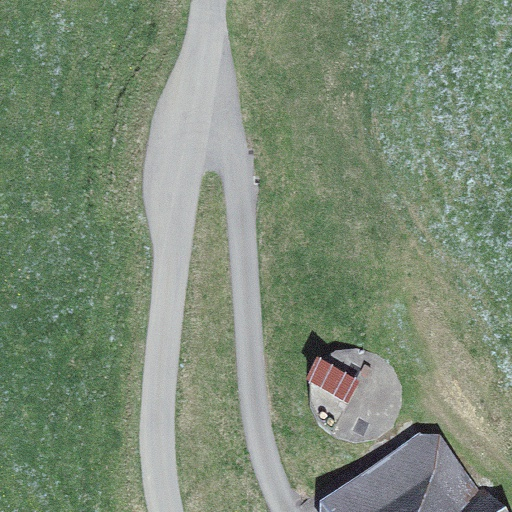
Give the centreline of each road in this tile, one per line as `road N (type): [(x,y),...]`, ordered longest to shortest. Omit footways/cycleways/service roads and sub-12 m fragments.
road 1 (track): [(208,0),(157,416),(166,511)]
road 2 (track): [(287,511),(255,415),(233,160),(199,90)]
